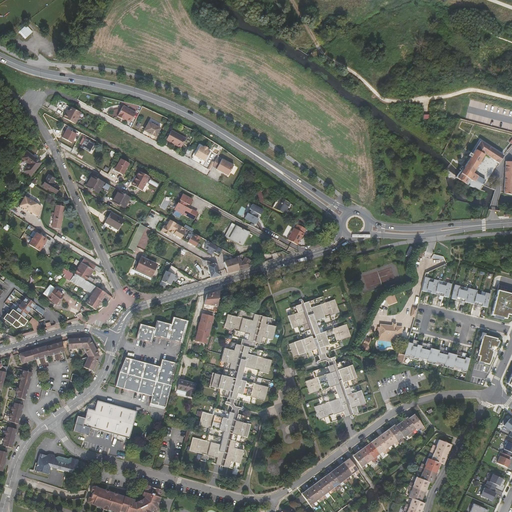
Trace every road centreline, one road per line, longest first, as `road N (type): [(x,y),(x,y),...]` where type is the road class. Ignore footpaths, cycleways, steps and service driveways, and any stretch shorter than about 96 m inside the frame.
road 1 (tertiary): [(0,57),(180,111),(344,219)]
road 2 (track): [(290,0),(317,45),(385,96),(466,91),(511,100)]
road 3 (residential): [(272,496),(391,412),(433,395),(492,395)]
road 4 (residential): [(50,421),(81,453),(242,499),(272,496)]
road 5 (residential): [(131,309),(30,101),(34,95)]
road 6 (secondary): [(131,309),(348,235)]
road 7 (residential): [(207,176),(56,93),(34,95)]
road 8 (secondary): [(511,222),(422,232),(368,228)]
road 9 (residential): [(492,395),(428,511)]
road 10 (unknown): [(302,256),(195,201)]
